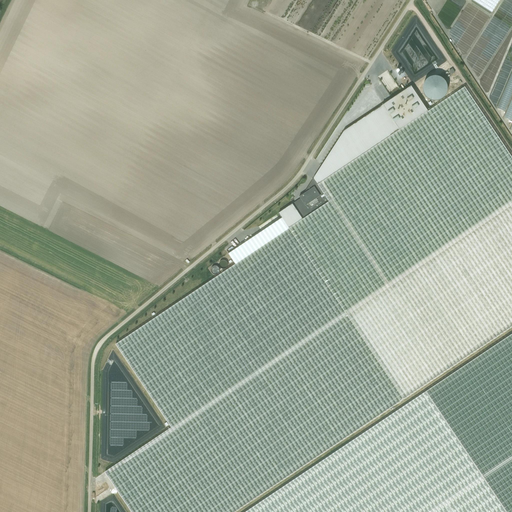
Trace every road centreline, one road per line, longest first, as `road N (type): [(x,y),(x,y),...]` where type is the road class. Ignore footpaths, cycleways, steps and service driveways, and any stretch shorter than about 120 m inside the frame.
road 1 (unclassified): [(411,0),(296,175),(102,339),(89,511)]
road 2 (unknown): [(410,1),(511,152)]
